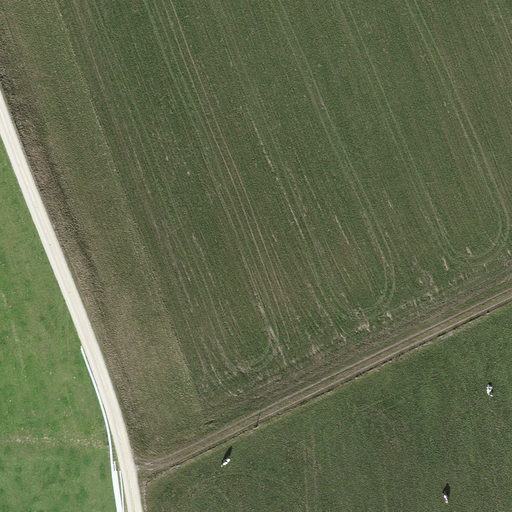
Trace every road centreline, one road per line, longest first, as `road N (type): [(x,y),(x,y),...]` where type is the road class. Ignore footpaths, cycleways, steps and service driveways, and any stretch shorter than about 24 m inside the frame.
road 1 (track): [(134,511),(131,471),(0,79)]
road 2 (track): [(131,471),(511,291)]
